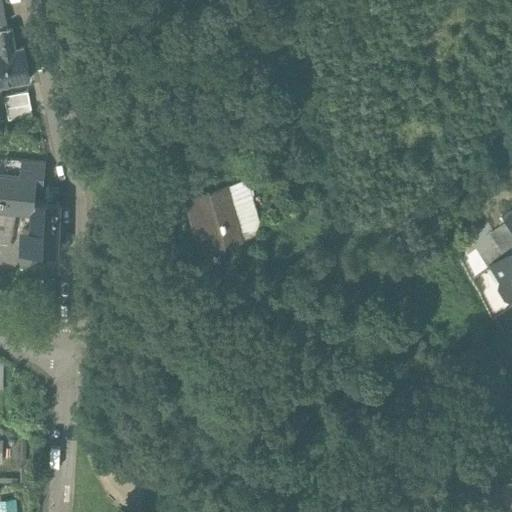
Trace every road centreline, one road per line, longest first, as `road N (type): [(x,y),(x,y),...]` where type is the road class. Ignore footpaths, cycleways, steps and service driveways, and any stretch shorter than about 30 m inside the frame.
road 1 (residential): [(511,341),(378,391),(344,381),(263,332),(230,301),(155,169),(133,0)]
road 2 (unclassified): [(70,355),(76,264),(65,136),(40,0)]
road 3 (unclassified): [(63,511),(70,355)]
